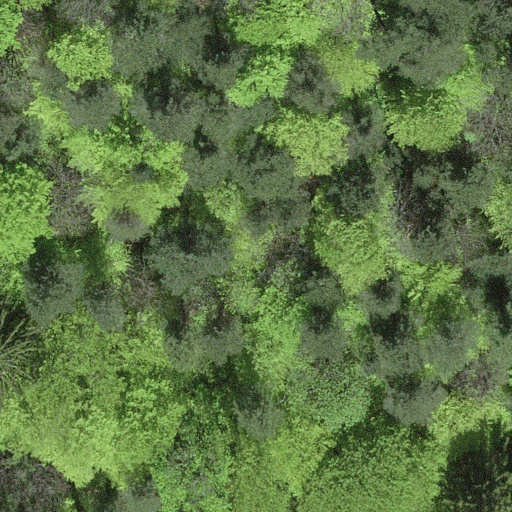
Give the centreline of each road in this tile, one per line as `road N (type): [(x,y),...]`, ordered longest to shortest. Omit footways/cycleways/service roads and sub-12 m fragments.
road 1 (track): [(511,395),(276,343),(209,314),(0,297)]
road 2 (track): [(209,314),(468,0)]
